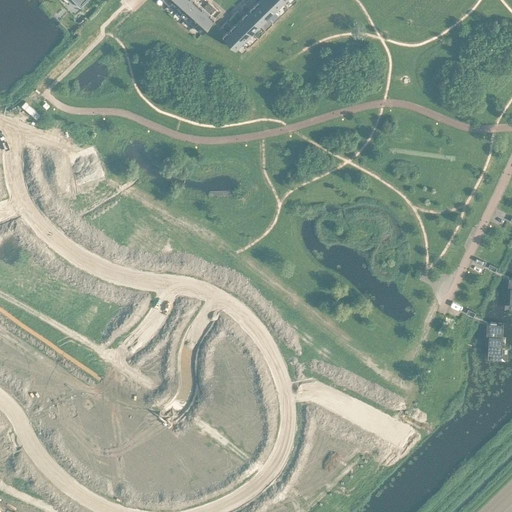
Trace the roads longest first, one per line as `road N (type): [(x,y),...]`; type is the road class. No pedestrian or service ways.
road 1 (residential): [(23,198),(51,235),(89,258),(175,279),(245,312),(280,367),(284,391)]
road 2 (unknown): [(0,449),(20,429),(77,400),(134,411),(174,400),(192,329),(225,299)]
road 3 (residential): [(442,308),(511,158)]
road 4 (residential): [(284,391),(281,457),(252,487),(204,511)]
road 5 (residential): [(115,511),(69,489),(0,404)]
